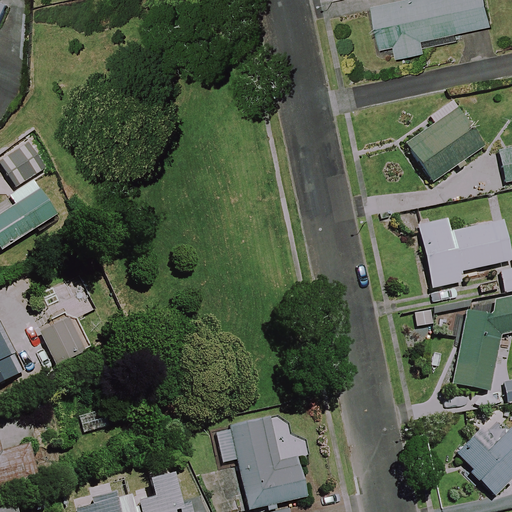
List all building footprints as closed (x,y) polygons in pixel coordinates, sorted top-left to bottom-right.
[(0,0),(0,27),(11,4),(0,0)] [(393,51),(395,60),(426,54),(426,51),(461,43),(459,36),(491,29),(485,0),(404,0),(372,7),(381,53),(393,51)] [(482,148),(456,111),(404,147),(430,185),(482,148)] [(511,184),(511,152),(496,156),(503,187),(511,184)] [(0,252),(54,220),(38,194),(0,216),(0,252)] [(508,264),(499,224),(448,235),(445,222),(415,228),(429,291),(459,285),(457,275),(508,264)] [(511,293),(511,271),(498,273),(502,295),(511,293)] [(496,337),(511,333),(511,298),(463,308),(450,389),(487,395),(496,337)] [(83,354),(67,321),(38,335),(53,368),(83,354)] [(0,385),(20,377),(0,330),(0,385)] [(100,431),(94,412),(77,418),(83,436),(100,431)] [(230,426),(250,510),(309,496),(299,456),(281,460),(271,416),(230,426)] [(511,477),(511,433),(509,430),(484,455),(468,439),(452,455),(469,472),(467,474),(491,498),(511,477)] [(0,453),(0,492),(36,484),(27,447),(0,453)]
